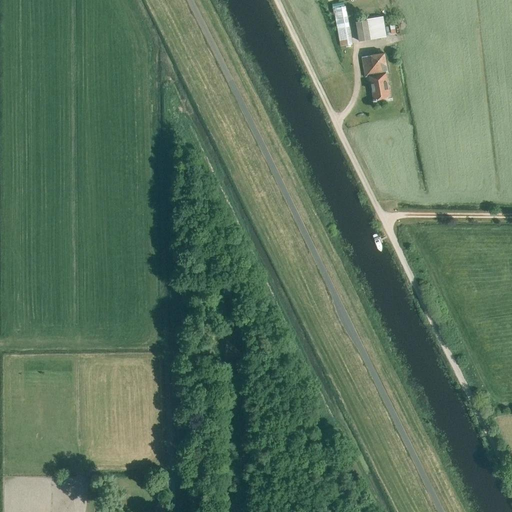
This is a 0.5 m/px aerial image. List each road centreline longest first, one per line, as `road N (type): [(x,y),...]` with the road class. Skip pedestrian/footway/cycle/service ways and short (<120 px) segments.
road 1 (unclassified): [(440,511),(186,0)]
road 2 (track): [(511,478),(277,0)]
road 3 (track): [(384,218),(511,215)]
